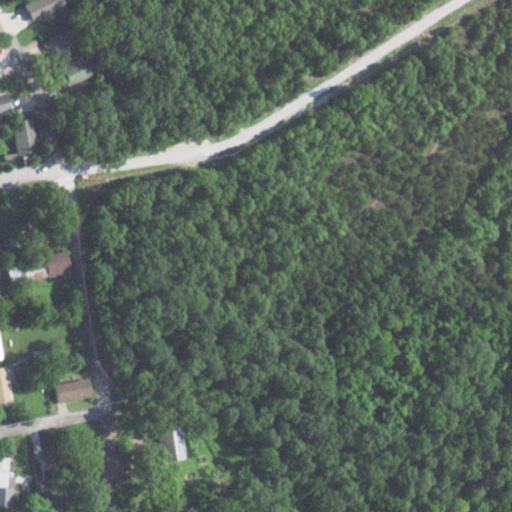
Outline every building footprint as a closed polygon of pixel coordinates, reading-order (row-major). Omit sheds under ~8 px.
[(29,0),(21,4),(28,21),(61,7),(58,0),(52,0),(50,1),(49,0),(29,0)] [(37,42),(50,60),(73,43),(60,26),(37,42)] [(53,69),(61,87),(88,76),(80,57),(53,69)] [(11,154),(31,153),(28,120),(8,122),(11,154)] [(65,274),(63,252),(41,254),(44,276),(65,274)] [(55,401),(88,397),(86,378),(53,382),(55,401)] [(175,423),(153,428),(160,462),(182,457),(175,423)] [(97,478),(124,479),(125,449),(97,448),(97,478)]
